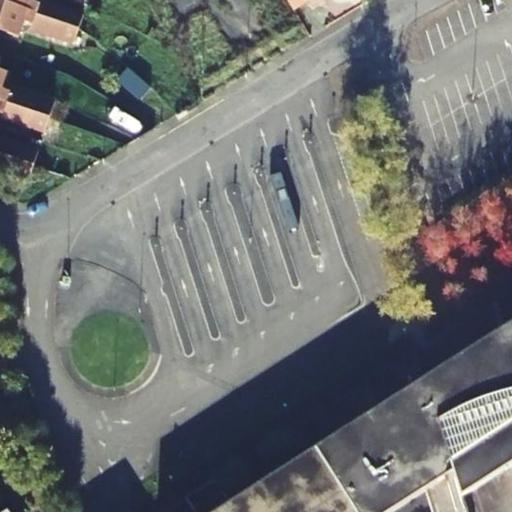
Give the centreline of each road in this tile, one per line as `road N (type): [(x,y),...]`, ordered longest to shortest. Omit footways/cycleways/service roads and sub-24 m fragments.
road 1 (residential): [(415,0),(116,177),(36,236)]
road 2 (unclassified): [(36,236),(37,359),(108,511)]
